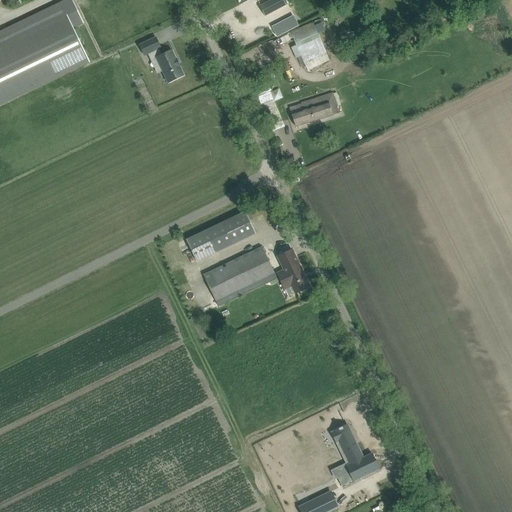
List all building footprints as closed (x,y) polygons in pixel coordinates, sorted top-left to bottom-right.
[(90,62),(85,51),(74,28),(84,23),(72,0),(65,0),(0,31),(0,105),(79,68),(90,62)] [(270,0),(259,6),(264,16),(286,5),(283,0),(270,0)] [(304,62),(312,59),(326,53),(314,22),(300,29),(291,33),(303,60),(304,62)] [(280,39),(283,44),(291,40),(288,35),(280,39)] [(159,48),(161,47),(156,37),(140,45),(145,55),(148,54),(151,61),(157,58),(168,83),(184,75),(180,66),(177,59),(176,59),(172,50),(162,55),(159,48)] [(286,63),(278,62),(277,70),(285,71),(286,63)] [(271,131),(285,126),(276,101),(281,99),(277,87),(257,95),(271,131)] [(333,93),(311,100),(302,103),(304,110),(292,113),(296,126),(305,123),(339,113),(337,106),(335,102),(333,93)] [(256,233),(245,211),(186,240),(197,262),(256,233)] [(218,306),(220,305),(225,303),(269,281),(277,278),(275,274),(262,247),(204,275),(210,289),(217,303),(218,306)] [(284,270),(277,273),(279,277),(285,289),(289,296),(295,293),(296,294),(310,287),(292,249),(278,256),(284,270)] [(307,320),(288,329),(291,335),(277,342),(284,358),(295,353),(294,352),(299,350),(301,354),(299,355),(309,376),(312,374),(317,383),(333,376),(330,370),(333,369),(328,359),(329,359),(328,358),(326,359),(323,352),(325,351),(323,347),(318,337),(316,338),(307,320)] [(350,464),(335,472),(338,478),(342,486),(353,480),(379,468),(379,467),(377,468),(375,463),(376,462),(375,459),(373,459),(371,455),(373,454),(372,453),(363,458),(352,434),(347,425),(346,426),(347,426),(351,434),(338,440),(350,464)] [(326,494),(299,507),(301,511),(327,511),(333,509),(326,494)]
